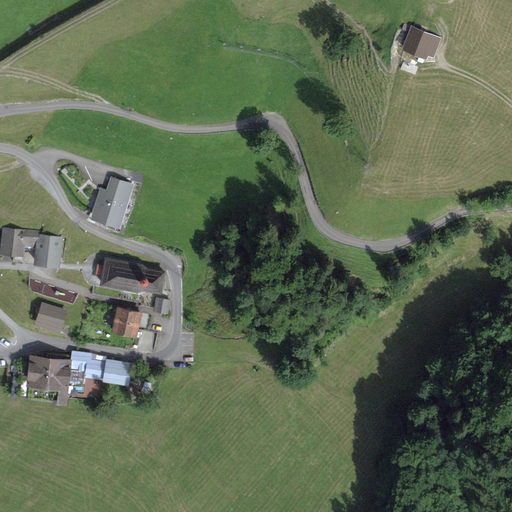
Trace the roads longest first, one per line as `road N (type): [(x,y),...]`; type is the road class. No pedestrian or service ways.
road 1 (unclassified): [(511,206),(470,208),(388,246),(360,243),(322,225),(296,150),(274,123),(192,130),(102,107),(0,111)]
road 2 (unclassified): [(0,149),(36,161),(83,223),(165,260),(176,278),(178,329),(165,355),(33,346)]
